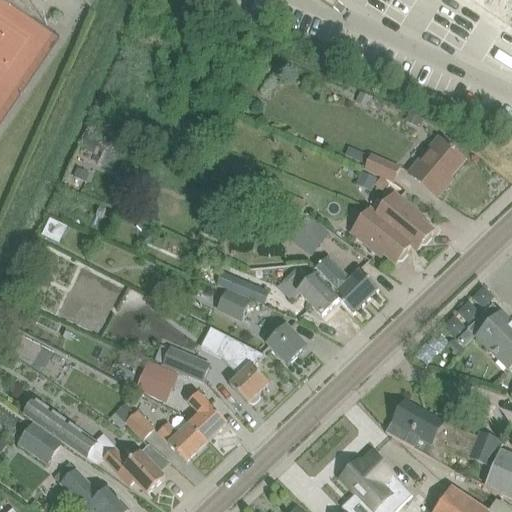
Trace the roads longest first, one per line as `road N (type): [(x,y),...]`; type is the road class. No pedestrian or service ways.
road 1 (unclassified): [(511,95),(303,0)]
road 2 (secondary): [(208,511),(367,360)]
road 3 (secondary): [(367,360),(511,222)]
road 4 (unclassified): [(511,403),(367,360)]
